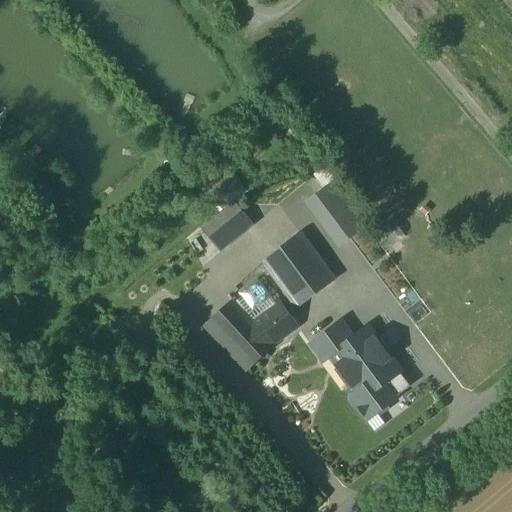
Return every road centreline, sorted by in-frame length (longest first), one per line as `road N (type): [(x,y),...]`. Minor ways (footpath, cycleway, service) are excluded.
road 1 (unclassified): [(348,511),(511,381)]
road 2 (track): [(378,0),(511,154)]
